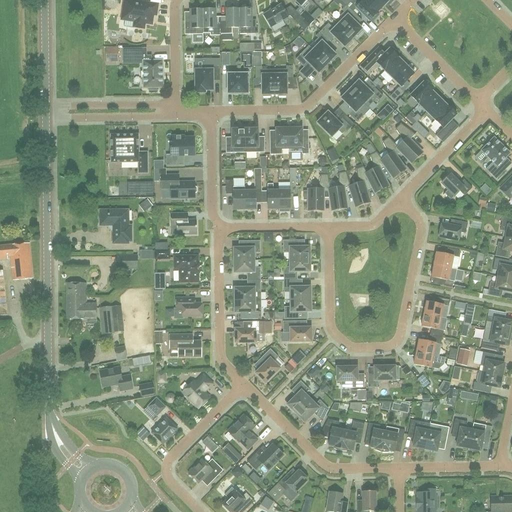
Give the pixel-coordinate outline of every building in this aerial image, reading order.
[(151,20),(152,15),(156,15),(157,5),(125,0),(124,0),(122,17),(125,21),(135,22),(134,27),(144,29),(144,23),(151,24),(152,21),(151,20)] [(378,14),(364,0),(360,4),(355,0),(350,0),(345,5),(346,6),(354,14),(356,16),(359,12),(369,22),(370,21),(372,23),(379,16),(378,14)] [(378,13),(385,5),(380,0),(364,0),(378,14),(378,13)] [(304,19),(300,16),(290,7),(284,10),(281,5),(279,6),(263,16),(270,28),(290,16),(298,25),(304,19)] [(354,14),(346,6),(342,10),(344,12),(340,16),(344,19),(339,25),(353,39),(356,36),(357,37),(362,32),(361,30),(362,30),(349,18),(354,14)] [(203,35),(203,29),(203,10),(190,11),(190,21),(184,21),(184,35),(203,35)] [(215,10),(203,10),(203,29),(210,28),(210,36),(221,36),(221,21),(215,21),(215,10)] [(227,21),(221,21),(221,36),(221,34),(232,34),(232,28),(239,28),(239,10),(226,10),(227,21)] [(248,10),(239,10),(239,28),(239,34),(257,34),(257,27),(252,27),(251,10),(248,10)] [(300,16),(304,19),(310,26),(315,21),(305,11),(300,16)] [(350,41),(353,39),(339,25),(334,30),(328,24),(320,32),(329,41),(330,42),(334,38),(344,47),(345,47),(346,48),(352,43),(350,41)] [(324,45),(329,41),(320,32),(316,36),(318,39),(314,42),(318,46),(313,51),(327,65),(330,62),(331,63),(337,58),(335,57),(336,56),(324,45)] [(106,60),(118,59),(118,47),(106,47),(106,60)] [(378,48),(361,65),(368,72),(376,63),(384,71),(398,58),(390,49),(384,55),(378,49),(378,48)] [(137,58),(137,64),(143,63),(143,73),(143,78),(144,78),(144,88),(148,88),(148,90),(158,90),(158,88),(162,88),(163,88),(163,87),(162,87),(162,78),(163,78),(163,72),(162,72),(162,62),(162,61),(161,61),(161,62),(151,62),(151,57),(144,57),(144,49),(123,50),(123,62),(128,62),(128,58),(137,58)] [(324,68),(327,65),(313,51),(308,56),(304,52),(301,56),(300,55),(296,60),(304,68),(308,64),(318,74),(319,73),(320,74),(326,69),(324,68)] [(244,64),(244,69),(252,69),(252,53),(240,53),(240,64),(244,64)] [(398,58),(384,71),(393,79),(406,66),(398,58)] [(219,59),(195,59),(196,93),(205,93),(205,91),(206,91),(213,91),(212,81),(219,81),(219,59)] [(406,66),(393,79),(401,88),(414,74),(406,66)] [(262,67),(255,68),(255,80),(262,79),(262,89),(262,95),(263,95),(263,97),(270,97),(270,95),(274,95),(274,75),(274,70),(266,70),(266,67),(262,67)] [(281,70),(274,70),(274,75),(274,95),(278,95),(278,97),(286,97),(286,95),(287,95),(287,90),(286,79),(293,79),(293,67),(286,67),(286,70),(281,70)] [(229,75),(227,75),(228,95),(233,94),(248,94),(247,74),(229,75)] [(373,83),(376,87),(381,82),(377,78),(373,83)] [(353,87),(350,90),(364,104),(368,108),(373,103),(376,99),(378,101),(383,97),(374,88),(370,93),(363,86),(359,81),(358,82),(357,81),(351,86),(353,87)] [(432,91),(423,83),(410,96),(418,105),(432,91)] [(390,97),(394,101),(403,93),(399,89),(398,88),(390,97)] [(346,92),(340,97),(342,98),(341,99),(345,102),(352,110),(348,115),(357,123),(365,115),(370,110),(368,108),(364,104),(350,90),(347,93),(346,92)] [(432,91),(418,105),(426,113),(439,99),(432,92),(432,91)] [(447,107),(439,99),(426,113),(435,121),(448,107),(447,107)] [(401,108),(404,104),(400,100),(396,103),(401,108)] [(448,107),(435,121),(443,129),(436,136),(443,143),(451,135),(444,128),(456,115),(448,107)] [(317,123),(317,124),(331,137),(331,138),(332,137),(338,131),(342,134),(345,131),(347,132),(351,128),(342,118),(338,123),(328,113),(328,112),(327,113),(326,114),(325,113),(320,118),(321,119),(317,123)] [(401,124),(395,129),(404,142),(398,147),(397,148),(402,152),(412,163),(421,153),(409,141),(415,135),(401,124)] [(289,152),(289,129),(286,129),(286,127),(278,127),(278,129),(276,129),(276,140),(270,140),(270,155),(282,155),(282,150),(289,150),(289,152)] [(309,154),(308,139),(302,139),(302,129),(299,129),(299,127),(291,127),(292,129),(289,129),(289,152),(302,152),(302,155),(309,154)] [(245,153),(245,130),(242,130),(242,128),(234,128),(234,130),(232,130),(232,141),(226,141),(226,154),(245,153)] [(265,153),(264,140),(258,140),(258,129),(255,129),(255,128),(247,128),(248,130),(245,130),(245,153),(265,153)] [(425,130),(420,135),(424,139),(429,134),(425,130)] [(138,174),(148,174),(147,153),(138,153),(138,135),(111,136),(111,163),(138,162),(138,174)] [(194,147),(194,138),(184,139),(184,137),(172,137),(173,148),(171,148),(171,155),(166,155),(166,166),(184,166),(184,156),(193,156),(193,147),(194,147)] [(382,160),(382,161),(386,167),(393,178),(404,170),(395,157),(402,152),(397,148),(398,147),(388,137),(382,142),(389,156),(382,160)] [(494,138),(481,151),(493,163),(486,170),(496,179),(505,170),(500,164),(510,153),(494,138)] [(333,149),(326,152),(331,163),(338,159),(333,149)] [(367,174),(366,174),(373,188),(375,192),(387,186),(379,170),(386,167),(382,161),(382,160),(376,152),(370,156),(374,170),(367,174)] [(351,187),(350,187),(351,190),(356,207),(369,203),(365,191),(373,188),(366,174),(367,174),(363,167),(356,169),(358,185),(351,187)] [(304,192),(304,200),(309,200),(309,211),(322,211),(322,198),(331,198),(330,193),(330,190),(329,182),(328,175),(327,168),(322,168),(321,175),(318,190),(309,190),(309,192),(304,192)] [(166,169),(154,169),(154,182),(161,182),(161,189),(171,189),(171,199),(195,198),(195,194),(197,193),(197,188),(195,187),(195,182),(179,183),(179,174),(166,174),(166,169)] [(330,190),(330,193),(331,198),(333,210),(346,208),(343,191),(351,190),(350,187),(351,187),(347,172),(339,173),(338,189),(330,190)] [(442,184),(448,190),(444,194),(451,200),(454,196),(454,197),(460,191),(465,196),(472,188),(464,180),(459,184),(450,175),(442,184)] [(511,177),(509,180),(500,189),(510,199),(511,197),(511,177)] [(244,210),(244,187),(233,187),(233,181),(226,181),(226,187),(226,194),(233,194),(233,210),(244,210)] [(140,182),(141,196),(154,196),(153,182),(140,182)] [(267,184),(267,191),(268,209),(279,209),(279,191),(273,192),(273,184),(267,184)] [(491,191),(485,184),(480,189),(486,196),(491,191)] [(256,209),(256,204),(255,192),(245,192),(245,187),(244,187),(244,210),(254,209),(256,209)] [(290,191),(279,191),(279,209),(280,212),(289,212),(289,209),(290,209),(290,191)] [(128,211),(100,211),(100,225),(109,225),(109,226),(112,230),(113,230),(114,243),(128,243),(128,241),(131,241),(131,227),(128,227),(128,211)] [(188,221),(188,214),(171,214),(171,227),(177,227),(177,235),(197,235),(196,220),(188,221)] [(506,238),(511,239),(511,218),(503,217),(500,231),(507,232),(506,238)] [(442,224),(439,237),(458,241),(460,233),(465,234),(468,223),(455,221),(454,227),(442,224)] [(511,239),(506,238),(504,244),(498,243),(495,256),(509,259),(510,251),(511,251),(511,239)] [(239,248),(233,248),(234,261),(254,261),(254,253),(260,253),(260,241),(247,242),(247,248),(239,248)] [(290,252),(290,260),(310,260),(310,247),(305,247),(297,247),(296,241),(283,241),(284,253),(290,252)] [(13,281),(33,279),(29,243),(0,246),(0,260),(2,260),(8,259),(7,257),(11,257),(13,281)] [(436,253),(434,265),(451,268),(453,256),(458,257),(459,251),(447,248),(446,255),(436,253)] [(155,260),(170,260),(170,258),(170,250),(155,250),(155,260)] [(136,256),(116,256),(117,268),(137,268),(136,256)] [(197,257),(175,258),(176,269),(180,269),(180,282),(197,281),(197,274),(199,274),(199,265),(197,265),(197,257)] [(498,277),(511,280),(511,267),(507,267),(509,261),(495,258),(492,270),(499,271),(498,277)] [(310,260),(290,260),(290,267),(284,268),(284,280),(297,280),(297,272),(310,272),(310,260)] [(254,261),(234,261),(234,273),(247,273),(247,281),(260,280),(260,268),(254,268),(254,261)] [(451,268),(434,265),(431,277),(441,279),(440,286),(452,288),(453,282),(454,282),(455,279),(457,270),(451,269),(451,268)] [(165,290),(165,274),(155,274),(155,289),(155,290),(165,290)] [(511,280),(498,277),(497,283),(490,282),(487,296),(501,298),(503,291),(511,292),(511,280)] [(248,288),(234,288),(234,301),(255,301),(255,293),(261,293),(260,280),(247,281),(248,288)] [(297,287),(297,280),(284,280),(284,293),(290,292),(290,300),(311,300),(311,287),(297,287)] [(80,296),(86,296),(86,291),(86,285),(83,285),(83,284),(66,284),(66,292),(75,292),(76,292),(76,293),(77,293),(78,294),(79,294),(80,296)] [(66,292),(67,315),(67,320),(97,319),(96,304),(86,304),(86,296),(80,296),(79,294),(78,294),(77,293),(76,293),(76,292),(75,292),(66,292)] [(426,302),(424,314),(441,318),(442,311),(447,312),(450,300),(438,297),(436,304),(426,302)] [(182,309),(183,316),(201,316),(200,304),(194,304),(194,298),(189,298),(176,298),(176,309),(182,309)] [(311,300),(290,300),(290,307),(284,307),(285,319),(298,319),(298,312),(311,312),(311,311),(311,300)] [(255,301),(234,301),(235,313),(238,313),(238,320),(248,320),(261,320),(261,308),(255,308),(255,301)] [(124,332),(121,306),(100,308),(102,335),(115,333),(119,332),(124,332)] [(485,329),(492,330),(492,331),(510,334),(511,328),(511,324),(511,322),(510,322),(502,320),(504,313),(489,310),(486,323),(485,329)] [(424,314),(421,326),(431,328),(430,335),(442,338),(443,330),(445,331),(447,319),(441,318),(424,314)] [(237,323),(237,329),(235,329),(235,334),(235,337),(235,343),(256,343),(256,335),(271,334),(271,322),(248,323),(237,323)] [(283,322),(284,333),(290,333),(290,343),(312,342),(311,336),(311,328),(296,328),(296,322),(283,322)] [(485,329),(483,341),(481,348),(496,351),(497,344),(505,346),(507,346),(509,340),(510,334),(492,331),(492,330),(485,329)] [(155,345),(163,345),(163,332),(154,332),(155,345)] [(192,335),(170,336),(170,348),(179,348),(179,357),(201,357),(201,342),(192,342),(192,335)] [(418,340),(416,352),(433,356),(438,357),(441,345),(442,338),(430,335),(429,342),(418,340)] [(119,347),(119,337),(107,338),(108,348),(119,347)] [(503,357),(509,362),(511,357),(511,346),(511,347),(503,357)] [(456,365),(467,367),(470,351),(460,349),(456,365)] [(266,363),(255,374),(261,379),(265,384),(280,369),(273,362),(278,357),(270,350),(261,359),(266,363)] [(416,352),(414,364),(424,366),(438,369),(444,365),(445,358),(438,357),(433,356),(416,352)] [(321,353),(315,360),(320,364),(326,356),(321,353)] [(483,353),(480,365),(485,367),(484,373),(502,376),(503,370),(503,364),(502,364),(494,362),(495,355),(483,353)] [(368,375),(368,388),(379,388),(379,385),(383,381),(398,381),(398,366),(389,367),(374,367),(374,375),(368,375)] [(337,367),(337,382),(349,381),(349,388),(364,388),(364,375),(358,375),(357,367),(350,367),(343,368),(343,367),(337,367)] [(102,387),(119,384),(120,391),(132,389),(129,376),(121,378),(119,368),(99,372),(102,387)] [(156,373),(157,384),(166,384),(166,372),(156,373)] [(474,383),(472,390),(475,391),(488,393),(489,386),(491,387),(497,388),(499,388),(500,385),(501,382),(502,376),(484,373),(478,372),(476,383),(474,383)] [(431,385),(423,375),(417,379),(425,389),(431,385)] [(194,382),(183,393),(199,408),(209,398),(203,391),(205,390),(207,388),(207,389),(212,384),(204,376),(195,384),(194,382)] [(293,411),(296,414),(310,400),(304,394),(309,390),(301,382),(291,391),(296,396),(290,402),(287,405),(293,411)] [(139,386),(141,396),(153,394),(151,384),(139,386)] [(434,395),(441,390),(438,386),(431,390),(434,395)] [(155,414),(157,416),(166,408),(156,398),(148,407),(155,414)] [(310,400),(296,414),(299,417),(305,423),(308,419),(314,414),(323,422),(328,409),(319,400),(315,405),(310,400)] [(433,403),(422,403),(421,409),(431,411),(433,403)] [(244,416),(228,432),(239,443),(240,441),(248,449),(257,440),(249,432),(255,427),(244,416)] [(166,418),(152,433),(163,444),(178,429),(166,418)] [(321,433),(321,434),(331,436),(328,447),(334,448),(334,449),(339,451),(340,451),(344,431),(338,429),(339,422),(328,420),(321,433)] [(419,448),(425,450),(430,424),(411,420),(408,435),(415,436),(413,444),(413,445),(413,446),(419,448)] [(462,448),(469,449),(472,431),(466,429),(467,422),(455,420),(453,429),(452,434),(459,436),(457,444),(457,445),(462,448)] [(344,431),(340,451),(341,452),(347,452),(347,450),(353,451),(354,443),(355,441),(361,442),(363,429),(364,425),(353,422),(351,430),(349,431),(344,431)] [(367,430),(366,436),(372,437),(370,448),(375,449),(375,450),(381,452),(382,453),(386,432),(379,431),(380,426),(369,424),(367,430)] [(449,428),(436,425),(430,424),(425,450),(431,451),(437,451),(437,449),(439,439),(446,440),(449,428)] [(474,424),(472,431),(469,449),(475,450),(481,450),(481,449),(483,441),(489,442),(492,427),(474,424)] [(392,433),(386,432),(382,453),(388,453),(389,452),(394,453),(396,442),(402,443),(404,434),(405,431),(393,428),(392,433)] [(256,454),(247,462),(256,471),(262,464),(268,470),(283,455),(273,445),(260,458),(256,454)] [(202,460),(188,474),(198,484),(209,473),(215,479),(223,471),(212,459),(207,465),(202,460)] [(252,471),(245,464),(241,469),(248,476),(252,471)] [(286,475),(278,484),(285,491),(283,494),(291,502),(298,495),(295,492),(308,480),(301,473),(299,471),(297,473),(291,480),(286,475)] [(229,498),(222,505),(229,511),(233,511),(240,506),(245,511),(254,501),(246,493),(242,498),(236,491),(235,492),(232,488),(225,495),(229,498)] [(435,511),(435,490),(431,490),(425,490),(425,493),(418,493),(418,500),(416,500),(416,509),(418,509),(418,511),(435,511)] [(363,492),(363,511),(357,511),(369,511),(376,511),(375,491),(363,492)] [(343,495),(329,492),(326,511),(329,511),(346,511),(348,503),(342,502),(343,495)] [(511,511),(511,496),(491,497),(491,511),(511,511)]
